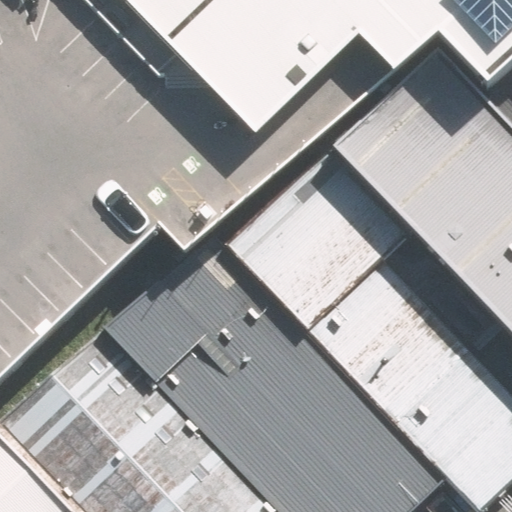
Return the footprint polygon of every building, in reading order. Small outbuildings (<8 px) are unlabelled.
[(511,0),(0,0),(0,395),(166,237),(174,244),(184,254),(192,262),(216,242),(405,81),(453,46),(502,95),(511,85),(511,0)] [(511,383),(511,121),(453,57),(319,169),(511,383)] [(221,247),(445,481),(475,511),(484,511),(511,484),(511,383),(319,169),(221,247)] [(216,242),(192,262),(184,254),(97,329),(273,511),(410,511),(445,481),(221,247),(216,242)] [(0,437),(72,511),(273,511),(97,329),(0,422),(0,437)] [(0,511),(72,511),(0,437),(0,511)]
